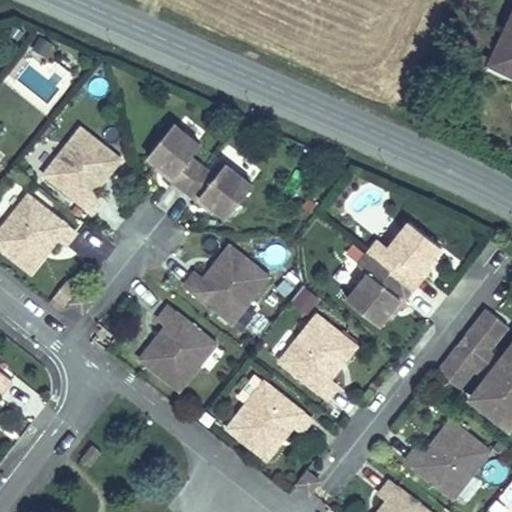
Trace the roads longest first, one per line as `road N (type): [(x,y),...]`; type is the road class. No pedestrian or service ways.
road 1 (tertiary): [(511,195),(76,0)]
road 2 (residential): [(303,511),(463,299)]
road 3 (residential): [(91,377),(126,382),(283,511)]
road 4 (residential): [(91,377),(0,504)]
road 5 (residential): [(0,297),(88,365),(91,377)]
